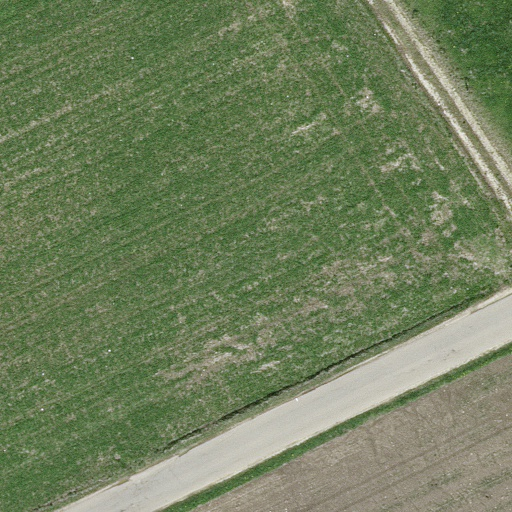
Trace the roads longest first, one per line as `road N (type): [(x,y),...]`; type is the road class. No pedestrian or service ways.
road 1 (unclassified): [(511,318),(109,511)]
road 2 (track): [(511,182),(381,0)]
